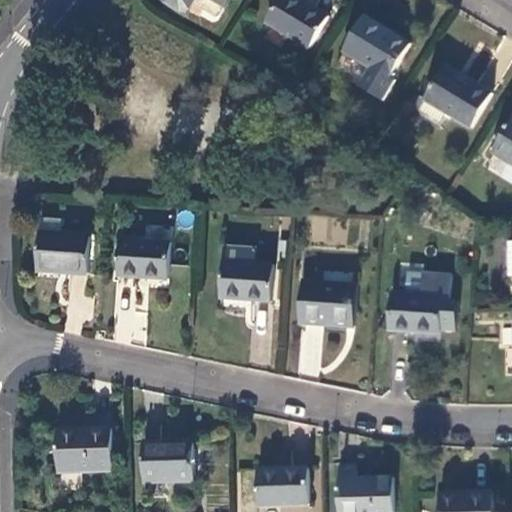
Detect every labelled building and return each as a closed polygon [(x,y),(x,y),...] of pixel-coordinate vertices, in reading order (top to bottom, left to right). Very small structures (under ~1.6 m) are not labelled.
[(232,0),(165,0),(166,3),(180,12),(188,10),(191,5),(219,21),(232,0)] [(330,19),(298,0),(280,0),(267,23),(310,50),(330,19)] [(412,47),(365,18),(343,52),(371,70),(361,86),(384,100),(396,81),(392,79),(412,47)] [(494,94),(446,65),(425,100),(473,129),(494,94)] [(511,120),(492,153),(511,164),(511,120)] [(61,219),(41,218),(38,274),(89,277),(91,236),(60,234),(61,219)] [(173,244),(122,241),(120,278),(171,281),(173,244)] [(273,304),(274,266),(223,263),(221,301),(273,304)] [(452,279),(424,277),(423,297),(392,295),(389,333),(442,337),(442,334),(457,335),(459,305),(451,305),(452,279)] [(358,287),(303,284),(300,327),(356,331),(358,287)] [(113,430),(57,431),(58,473),(114,472),(113,430)] [(195,444),(143,446),(144,484),(196,482),(195,444)] [(310,470),(257,471),(258,508),(311,507),(310,470)] [(357,470),(338,470),(339,511),(395,511),(395,480),(357,481),(357,470)] [(494,511),(494,495),(440,496),(440,511),(494,511)]
